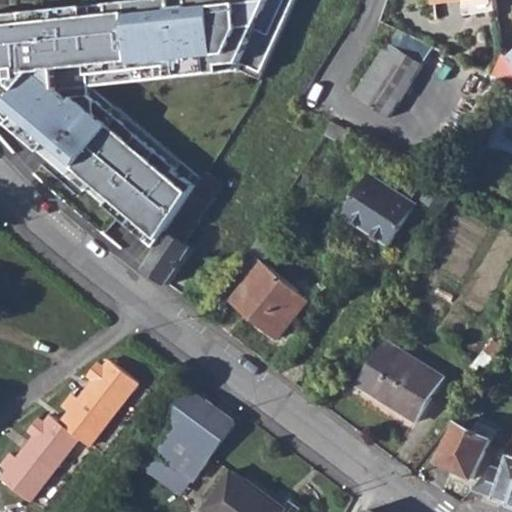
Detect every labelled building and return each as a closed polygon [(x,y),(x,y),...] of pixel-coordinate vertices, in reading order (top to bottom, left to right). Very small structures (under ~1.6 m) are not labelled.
[(130,0),(0,12),(0,113),(37,146),(82,181),(144,234),(159,247),(175,222),(205,176),(97,89),(250,75),(266,82),(302,0),(130,0)] [(500,0),(438,0),(439,3),(463,0),(466,0),(468,14),(501,10),(500,0)] [(388,46),(355,98),(388,119),(421,67),(388,46)] [(205,176),(175,222),(192,235),(225,182),(216,175),(221,169),(213,164),(205,176)] [(372,173),(345,215),(392,247),(420,205),(372,173)] [(159,247),(144,269),(170,286),(201,241),(192,235),(175,222),(159,247)] [(266,228),(253,248),(266,259),(281,239),(266,228)] [(253,248),(241,265),(255,275),(266,259),(253,248)] [(266,259),(255,275),(235,298),(241,304),(282,336),(313,298),(297,286),(266,259)] [(304,277),(297,286),(313,298),(319,290),(304,277)] [(390,338),(361,383),(378,394),(388,401),(419,420),(446,374),(390,338)] [(3,480),(33,503),(80,440),(91,447),(138,383),(109,362),(103,370),(96,366),(86,379),(92,383),(79,401),(72,397),(63,409),(69,413),(60,425),(50,418),(45,425),(37,420),(28,433),(35,438),(18,459),(12,454),(2,467),(9,472),(3,480)] [(193,476),(236,419),(189,382),(147,443),(158,451),(193,476)] [(459,421),(440,461),(475,478),(494,439),(459,421)] [(150,461),(158,451),(147,443),(140,454),(150,461)] [(494,463),(474,488),(511,501),(511,452),(507,467),(494,463)] [(206,509),(210,511),(281,511),(284,508),(234,471),(206,509)]
